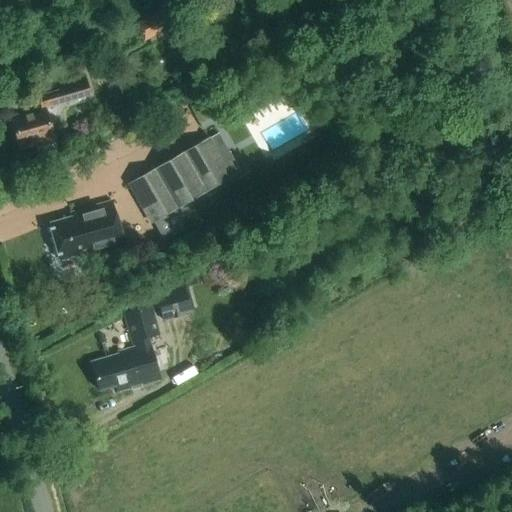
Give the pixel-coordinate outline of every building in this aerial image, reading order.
[(168,9),(136,25),(145,42),(177,26),(168,9)] [(34,111),(35,112),(11,120),(19,150),(36,145),(40,160),(58,155),(49,125),(63,121),(60,112),(64,111),(62,103),(90,95),(84,76),(55,84),(58,92),(39,98),(42,109),(34,111)] [(211,137),(128,184),(151,225),(234,177),(211,137)] [(324,164),(320,157),(309,163),(313,171),(324,164)] [(71,214),(73,219),(51,226),(60,260),(82,254),(83,259),(123,248),(110,203),(71,214)] [(185,291),(158,299),(164,321),(191,314),(185,291)] [(118,354),(90,362),(98,390),(115,386),(117,392),(160,380),(148,337),(159,334),(150,305),(124,313),(134,348),(117,352),(118,354)]
